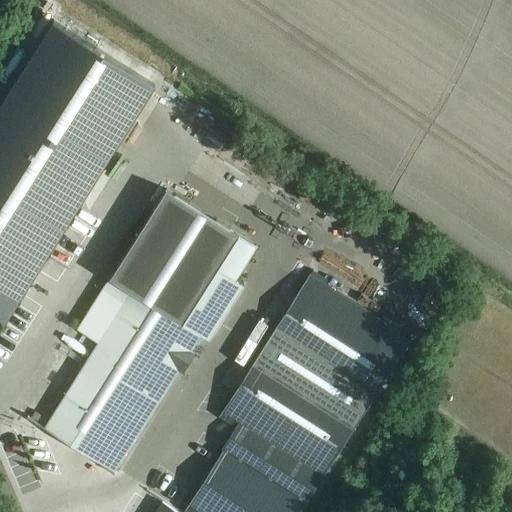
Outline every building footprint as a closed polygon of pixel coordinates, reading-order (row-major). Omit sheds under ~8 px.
[(0,290),(16,313),(37,280),(44,268),(156,86),(54,22),(0,110),(0,290)] [(257,245),(168,188),(78,328),(98,341),(43,427),(113,472),(258,245),(257,244),(257,245)] [(320,480),(410,338),(309,274),(219,416),(320,480)] [(224,444),(181,511),(299,511),(309,497),(224,444)] [(155,511),(179,511),(162,501),(155,511)]
